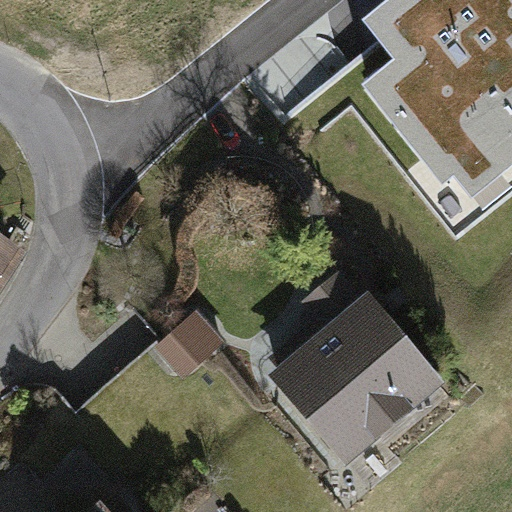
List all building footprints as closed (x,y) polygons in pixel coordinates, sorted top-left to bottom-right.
[(511,0),(406,0),(373,27),(383,39),(423,89),(462,58),(511,120),(511,0)] [(0,234),(0,292),(26,251),(0,234)] [(326,331),(272,375),(349,467),(450,383),(374,291),(364,299),(342,272),(304,304),(326,331)] [(198,312),(157,352),(182,381),(226,343),(198,312)] [(83,448),(40,487),(61,511),(88,511),(103,500),(117,488),(83,448)] [(113,511),(103,500),(88,511),(113,511)]
